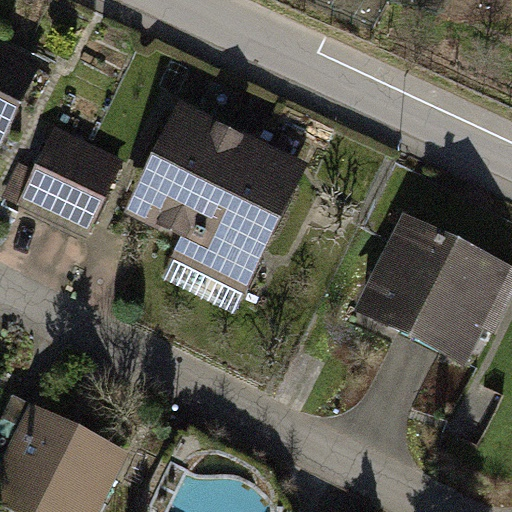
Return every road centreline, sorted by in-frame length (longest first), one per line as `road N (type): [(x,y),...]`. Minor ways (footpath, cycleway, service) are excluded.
road 1 (residential): [(0,291),(441,511)]
road 2 (residential): [(511,155),(175,0)]
